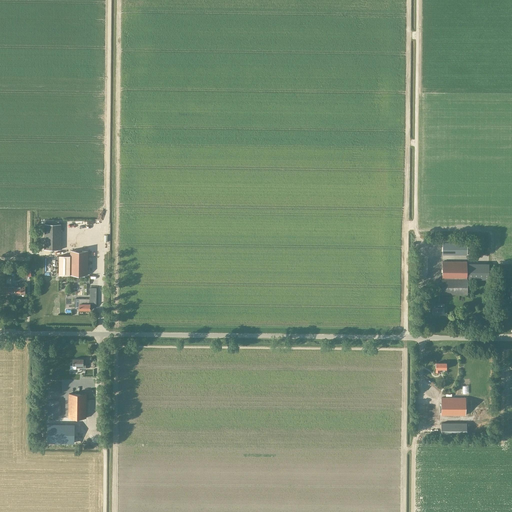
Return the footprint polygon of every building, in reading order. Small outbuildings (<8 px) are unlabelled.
[(45,224),(44,249),(60,250),(61,224),(45,224)] [(467,255),(467,242),(442,242),(442,254),(467,255)] [(87,275),(88,251),(70,251),(70,275),(87,275)] [(70,275),(70,256),(59,256),(59,275),(70,275)] [(466,279),(466,262),(442,261),(442,279),(442,295),(466,296),(466,279)] [(15,294),(15,286),(12,286),(11,283),(11,279),(6,279),(6,283),(9,283),(9,294),(15,294)] [(0,285),(0,294),(2,294),(9,294),(9,283),(6,283),(6,286),(2,286),(0,285)] [(18,286),(17,283),(15,283),(15,286),(15,294),(25,294),(25,286),(21,286),(18,286)] [(79,310),(90,310),(90,299),(79,298),(79,310)] [(433,307),(433,314),(444,314),(444,307),(444,304),(437,304),(433,304),(433,307)] [(73,359),(73,365),(76,365),(76,367),(86,367),(86,361),(83,361),(83,359),(73,359)] [(446,369),(446,362),(435,362),(435,369),(436,369),(436,372),(439,372),(439,369),(446,369)] [(86,418),(86,394),(69,394),(68,418),(86,418)] [(441,397),(441,415),(465,415),(465,397),(441,397)] [(59,417),(59,401),(48,400),(48,405),(47,417),(59,417)] [(47,423),(47,441),(73,441),(74,423),(47,423)] [(467,423),(441,423),(441,436),(467,436),(467,423)]
